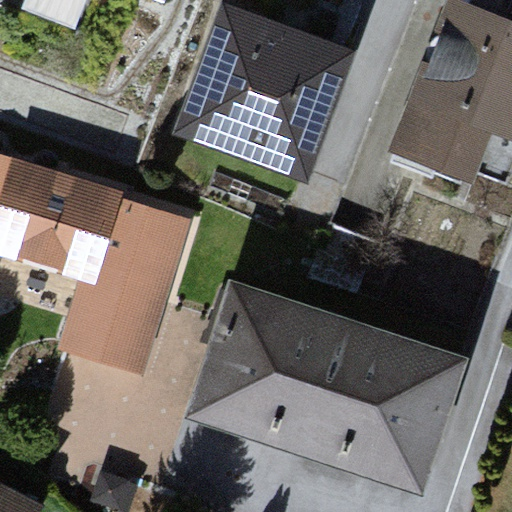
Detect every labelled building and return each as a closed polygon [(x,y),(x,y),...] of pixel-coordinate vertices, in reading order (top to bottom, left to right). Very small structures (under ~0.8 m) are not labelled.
[(511,23),(444,0),(441,0),(387,158),(476,189),(493,139),(511,145),(511,23)] [(357,64),(225,15),(179,141),(311,189),(357,64)] [(0,157),(0,283),(6,265),(85,290),(62,361),(147,387),(200,221),(0,157)] [(233,285),(189,420),(427,498),(471,364),(233,285)] [(41,511),(0,491),(0,511),(41,511)]
